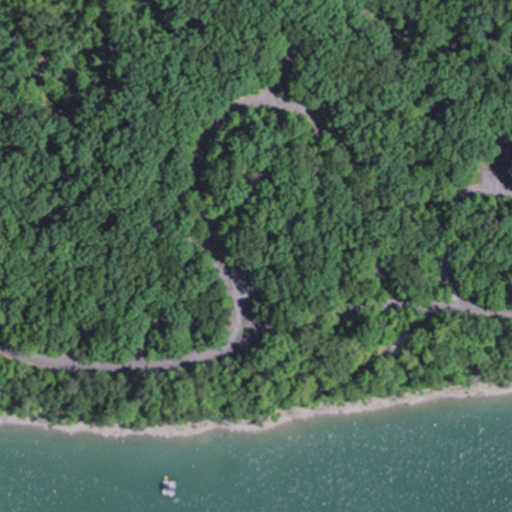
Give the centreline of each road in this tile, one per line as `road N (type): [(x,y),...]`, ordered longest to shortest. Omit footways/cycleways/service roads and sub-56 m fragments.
road 1 (residential): [(511,198),(407,202),(364,176),(304,102),(275,96),(237,107),(203,172),(211,236),(239,313),(230,346)]
road 2 (residential): [(511,314),(354,310),(207,354),(128,367),(34,358),(0,343)]
